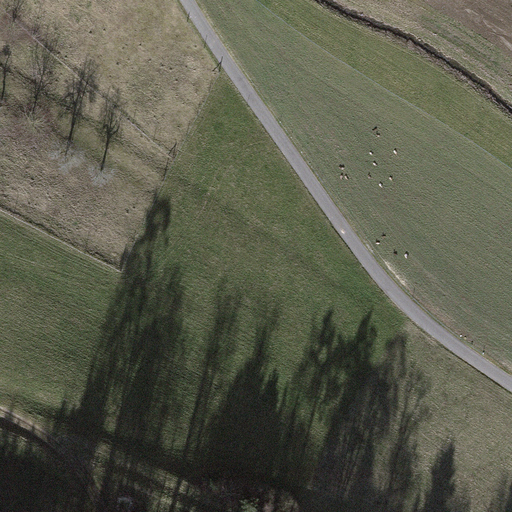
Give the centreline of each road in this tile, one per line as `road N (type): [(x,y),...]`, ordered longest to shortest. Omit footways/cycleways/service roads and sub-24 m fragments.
road 1 (track): [(511,394),(464,367),(371,278),(178,0)]
road 2 (track): [(0,419),(59,446),(95,511)]
